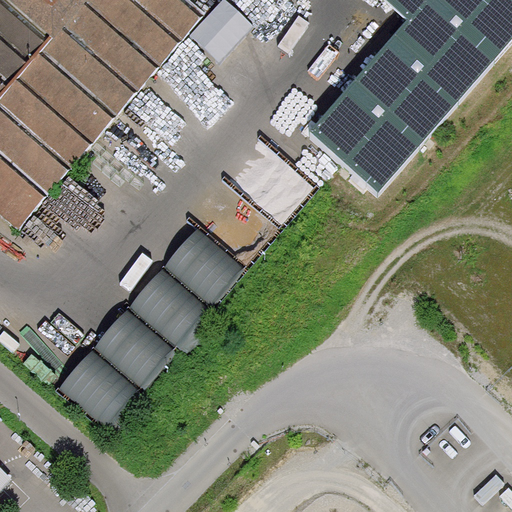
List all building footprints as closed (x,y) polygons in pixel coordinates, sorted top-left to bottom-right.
[(0,95),(0,216),(15,230),(207,15),(189,0),(83,0),(49,39),(0,95)] [(0,0),(0,95),(49,39),(6,0),(0,0)] [(6,0),(49,39),(83,0),(6,0)] [(511,0),(387,0),(407,17),(310,127),(379,191),(511,36),(511,0)] [(0,494),(12,483),(0,471),(0,494)]
